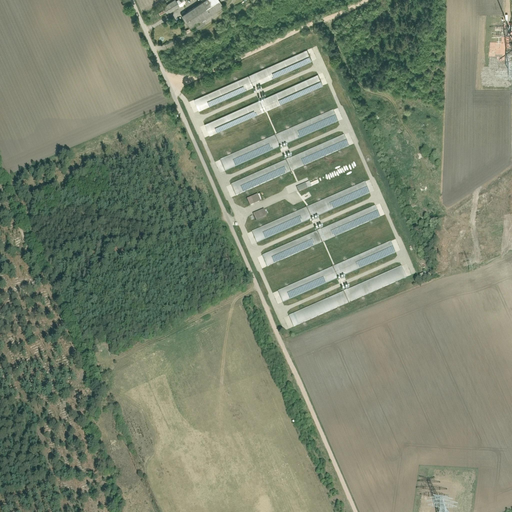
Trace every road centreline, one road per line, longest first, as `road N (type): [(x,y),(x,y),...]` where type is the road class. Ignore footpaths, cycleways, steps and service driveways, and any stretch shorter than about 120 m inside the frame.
road 1 (residential): [(126,0),(274,340)]
road 2 (track): [(0,183),(82,379),(49,409),(41,441),(66,511)]
road 3 (track): [(250,283),(126,344),(91,387),(82,379)]
road 4 (track): [(274,340),(359,511)]
